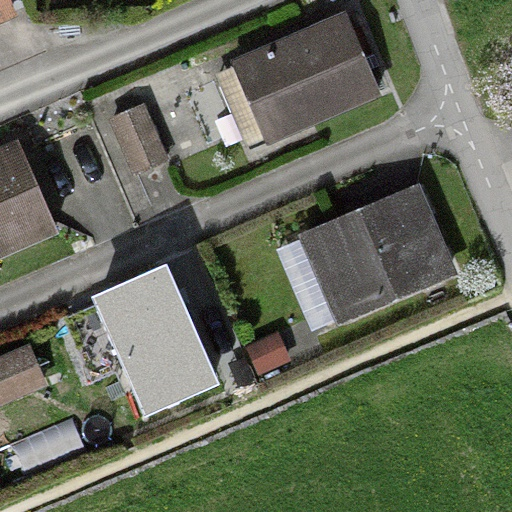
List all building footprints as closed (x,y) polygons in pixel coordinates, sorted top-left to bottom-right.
[(10,0),(0,0),(0,29),(19,21),(10,0)] [(351,14),(238,61),(275,147),(387,99),(351,14)] [(150,108),(113,123),(136,180),(174,165),(150,108)] [(25,145),(0,156),(0,262),(64,235),(25,145)] [(429,189),(306,238),(343,329),(466,279),(429,189)] [(180,270),(96,304),(143,422),(227,389),(180,270)] [(36,349),(0,362),(0,410),(52,392),(36,349)]
